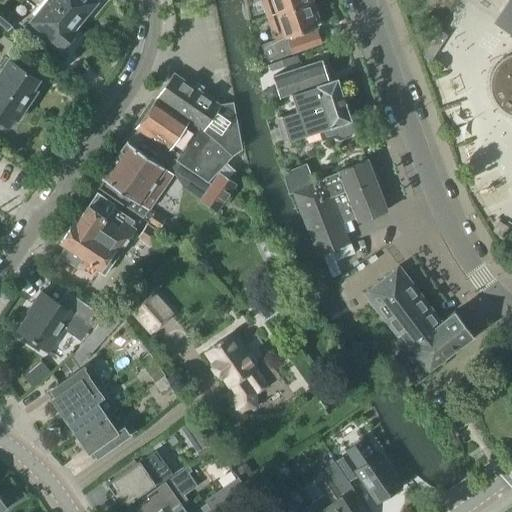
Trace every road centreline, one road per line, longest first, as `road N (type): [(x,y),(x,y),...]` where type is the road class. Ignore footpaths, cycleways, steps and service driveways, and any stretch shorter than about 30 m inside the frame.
road 1 (residential): [(154,0),(155,38),(141,77),(0,282)]
road 2 (residential): [(502,297),(437,190),(368,0)]
